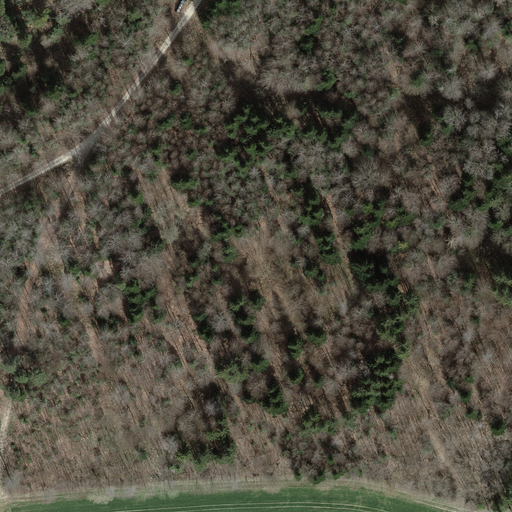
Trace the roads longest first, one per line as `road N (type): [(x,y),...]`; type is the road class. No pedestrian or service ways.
road 1 (track): [(461,511),(361,486),(0,501)]
road 2 (track): [(0,459),(28,292),(88,139)]
road 3 (track): [(88,139),(193,0)]
